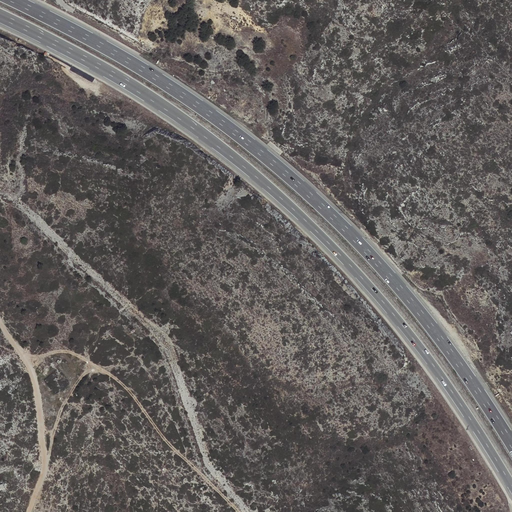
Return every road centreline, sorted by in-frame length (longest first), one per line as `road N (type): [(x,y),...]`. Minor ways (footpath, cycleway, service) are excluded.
road 1 (motorway): [(0,16),(161,105),(273,191),(401,323),(511,488)]
road 2 (motorway): [(511,446),(429,325),(308,194),(131,62),(11,0)]
road 3 (track): [(238,511),(161,436),(124,385),(59,349),(24,356)]
road 4 (track): [(30,511),(45,463),(38,408),(29,362),(0,321)]
